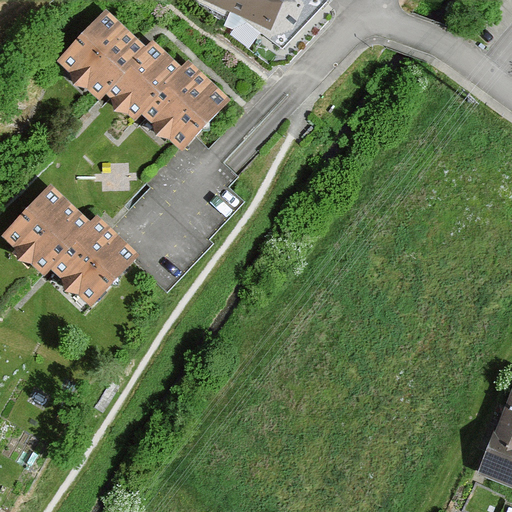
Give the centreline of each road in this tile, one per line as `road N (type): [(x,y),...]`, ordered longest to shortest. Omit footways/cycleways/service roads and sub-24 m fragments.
road 1 (track): [(46,511),(290,138),(298,113)]
road 2 (residential): [(149,240),(359,25),(394,24),(427,35),(511,92)]
